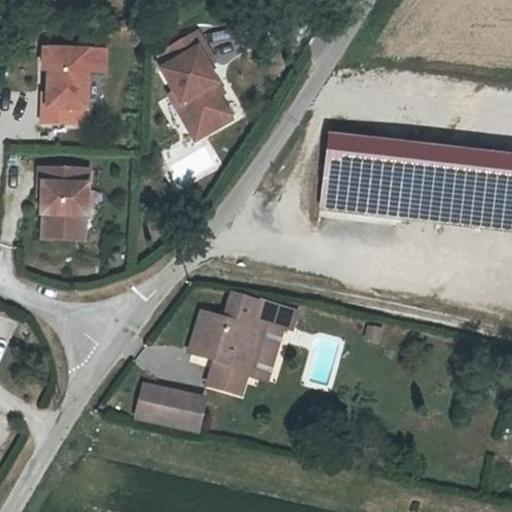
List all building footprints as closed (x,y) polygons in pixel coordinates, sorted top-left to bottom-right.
[(179,63),(194,93),(200,89),(185,59),(179,63)] [(159,118),(183,164),(215,148),(203,124),(198,113),(202,110),(194,93),(179,63),(154,75),(160,88),(147,94),(159,118)] [(96,73),(35,66),(33,87),(38,88),(34,124),(29,124),(26,140),(58,143),(60,128),(72,130),(77,92),(93,94),(96,73)] [(198,113),(203,124),(208,122),(202,110),(198,113)] [(183,164),(159,118),(153,120),(177,167),(183,164)] [(511,227),(511,148),(324,131),(317,210),(511,227)] [(64,236),(69,189),(20,183),(19,199),(22,199),(18,230),(64,236)] [(208,322),(196,361),(211,365),(226,370),(224,375),(243,380),(262,386),(278,334),(286,336),(292,319),(255,308),(254,309),(227,302),(220,326),(208,322)] [(360,348),(372,350),(375,338),(362,336),(360,348)] [(226,370),(211,365),(204,391),(238,401),(243,380),(224,375),(226,370)] [(170,426),(178,399),(139,388),(131,415),(170,426)] [(198,404),(178,399),(170,426),(192,431),(198,404)]
